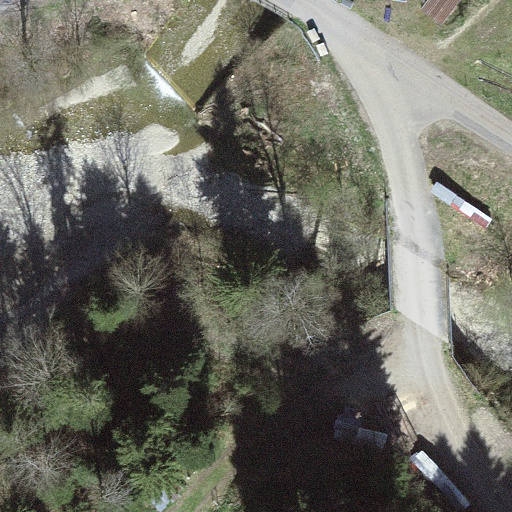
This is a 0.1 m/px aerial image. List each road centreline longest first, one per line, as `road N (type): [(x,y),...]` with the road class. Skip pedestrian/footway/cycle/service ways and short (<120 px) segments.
road 1 (track): [(423,363),(302,413),(246,446),(183,511)]
road 2 (track): [(423,363),(417,167),(424,96)]
